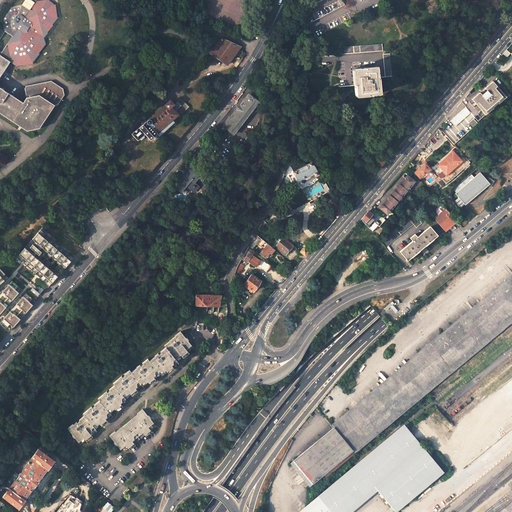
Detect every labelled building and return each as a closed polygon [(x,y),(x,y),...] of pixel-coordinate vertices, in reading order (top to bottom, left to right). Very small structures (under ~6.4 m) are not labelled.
[(0,54),(10,62),(13,58),(21,63),(32,61),(43,44),(42,39),(44,35),(45,35),(53,25),(58,17),(57,17),(55,4),(55,5),(48,0),(46,0),(47,0),(34,2),(34,4),(30,9),(22,5),(10,7),(2,19),(5,32),(12,36),(0,54)] [(25,0),(22,5),(30,9),(34,4),(28,0),(25,0)] [(341,0),(337,0),(304,17),(308,24),(344,5),(341,0)] [(46,44),(44,35),(42,39),(43,44),(32,61),(21,63),(13,58),(10,62),(17,67),(33,64),(46,44)] [(227,64),(240,47),(222,39),(221,40),(210,53),(227,64)] [(382,44),(341,47),(341,54),(383,51),(382,44)] [(389,53),(383,54),(385,77),(392,76),(389,53)] [(27,98),(23,103),(0,87),(0,77),(10,62),(0,54),(0,113),(27,131),(40,129),(55,105),(58,105),(64,95),(63,89),(51,81),(26,86),(25,88),(27,98)] [(365,68),(354,69),(355,84),(354,84),(354,85),(355,95),(367,94),(367,95),(378,95),(377,79),(377,77),(377,68),(365,69),(365,68)] [(479,102),(484,108),(483,108),(481,110),(485,115),(488,113),(493,108),(499,104),(504,99),(506,97),(502,92),(500,94),(495,88),(497,87),(493,82),(492,81),(485,88),(486,89),(480,94),(480,92),(472,99),(476,104),(479,102)] [(258,102),(249,95),(224,127),(233,134),(258,102)] [(151,141),(179,115),(176,112),(177,111),(176,110),(177,109),(181,105),(178,102),(175,105),(174,104),(170,100),(133,134),(132,135),(137,140),(138,140),(140,139),(140,140),(142,140),(144,137),(144,136),(145,134),(151,141)] [(434,143),(443,134),(438,130),(430,139),(434,143)] [(456,157),(452,153),(438,166),(441,170),(444,167),(456,157)] [(380,157),(376,162),(381,166),(385,162),(380,157)] [(441,170),(445,174),(451,168),(452,169),(460,162),(456,157),(444,167),(441,170)] [(312,163),(293,173),(300,185),(319,175),(312,163)] [(202,175),(192,166),(184,174),(184,173),(173,185),(181,192),(186,186),(193,192),(198,186),(194,183),(202,175)] [(489,184),(479,172),(454,193),(464,205),(489,184)] [(408,190),(416,181),(410,176),(408,175),(405,178),(405,179),(406,180),(403,184),(408,190)] [(399,200),(405,194),(408,190),(403,184),(402,185),(401,184),(399,184),(397,187),(399,189),(396,191),(395,191),(394,191),(391,193),(399,200)] [(398,202),(392,196),(390,195),(388,198),(389,199),(396,204),(398,202)] [(387,214),(390,210),(393,208),(396,204),(389,199),(388,198),(388,199),(389,200),(384,205),(382,205),(379,208),(387,214)] [(338,199),(332,204),(340,215),(345,209),(338,199)] [(455,199),(453,201),(459,209),(462,207),(455,199)] [(453,217),(446,209),(440,214),(447,222),(453,217)] [(364,216),(362,219),(363,221),(365,223),(368,227),(374,220),(372,218),(374,216),(370,212),(369,211),(367,212),(364,216)] [(434,219),(444,230),(456,220),(455,219),(453,217),(447,222),(440,214),(434,219)] [(386,247),(414,224),(409,219),(381,242),(386,247)] [(438,236),(430,226),(417,237),(415,234),(410,238),(412,241),(400,252),(407,261),(438,236)] [(33,238),(66,267),(74,258),(41,229),(33,238)] [(283,237),(276,246),(285,254),(293,245),(283,237)] [(268,244),(260,254),(265,258),(270,253),(271,254),(274,250),(268,244)] [(15,258),(48,287),(58,276),(25,247),(15,258)] [(248,247),(241,258),(247,262),(247,261),(256,267),(260,261),(261,262),(263,260),(257,254),(255,257),(252,255),(254,252),(248,247)] [(304,247),(300,252),(305,256),(309,251),(304,247)] [(245,282),(244,284),(253,291),(260,281),(251,275),(245,283),(245,282)] [(511,278),(294,460),(314,485),(511,319),(511,278)] [(0,294),(0,314),(22,289),(12,280),(0,294)] [(1,321),(11,330),(36,301),(26,293),(1,321)] [(227,307),(225,296),(223,296),(221,295),(196,295),(196,306),(207,306),(227,307)] [(166,347),(178,362),(189,353),(189,352),(194,348),(181,331),(175,335),(176,336),(170,341),(165,345),(166,347)] [(162,377),(179,364),(178,362),(166,347),(161,351),(161,352),(159,354),(158,353),(154,356),(155,356),(150,360),(161,375),(162,377)] [(131,371),(143,386),(145,388),(161,375),(150,360),(148,358),(142,363),(143,363),(141,365),(140,364),(136,367),(131,371)] [(115,384),(126,399),(143,386),(131,371),(130,369),(124,373),(125,374),(122,376),(122,375),(118,378),(113,382),(115,384)] [(110,390),(108,391),(107,390),(103,393),(98,397),(100,400),(111,414),(128,401),(126,399),(115,384),(109,389),(110,390)] [(497,392),(455,427),(470,444),(480,436),(475,430),(507,404),(497,392)] [(85,415),(96,429),(113,417),(111,414),(100,400),(94,404),(95,405),(92,407),(91,406),(88,408),(88,409),(83,412),(85,415)] [(137,414),(131,418),(132,419),(126,423),(138,439),(145,434),(150,430),(156,426),(142,409),(136,413),(137,414)] [(77,421),(73,423),(67,427),(80,444),(86,440),(98,432),(96,429),(85,415),(79,419),(80,420),(78,422),(77,421)] [(138,439),(126,423),(121,427),(120,427),(115,431),(114,430),(108,435),(121,452),(127,447),(133,443),(138,439)] [(343,511),(374,487),(395,511),(397,511),(445,473),(408,429),(321,502),(311,510),(309,511),(343,511)] [(475,450),(485,441),(480,436),(470,444),(475,450)] [(32,458),(47,469),(48,470),(55,461),(38,449),(36,449),(35,449),(33,449),(32,450),(31,451),(31,452),(31,454),(31,455),(32,456),(32,457),(32,458)] [(22,463),(15,472),(18,474),(29,460),(26,457),(22,463)] [(9,488),(3,497),(19,509),(26,500),(25,499),(47,469),(32,458),(19,475),(18,474),(15,472),(9,479),(14,483),(10,488),(9,488)]
